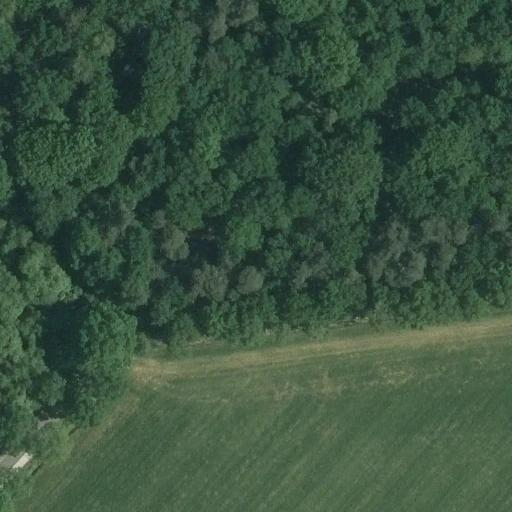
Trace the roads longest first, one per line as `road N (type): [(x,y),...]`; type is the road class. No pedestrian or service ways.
road 1 (unclassified): [(0,472),(295,158),(358,124),(511,67)]
road 2 (track): [(152,305),(12,165),(164,0)]
